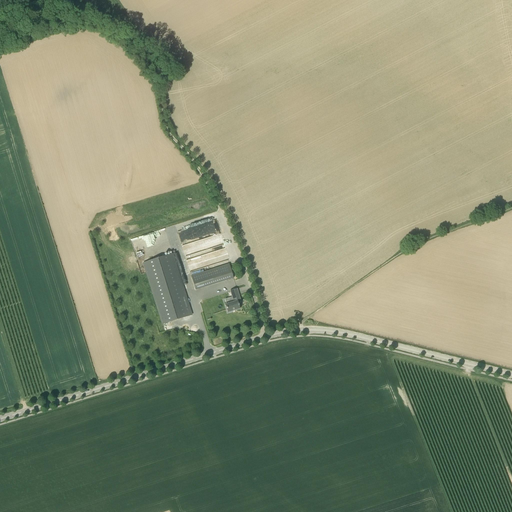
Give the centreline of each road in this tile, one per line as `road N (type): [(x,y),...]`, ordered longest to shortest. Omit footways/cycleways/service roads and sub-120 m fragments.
road 1 (track): [(54,0),(109,33),(156,82),(166,119),(229,223),(266,341)]
road 2 (tertiary): [(0,418),(265,336)]
road 3 (tertiary): [(511,375),(347,333),(265,336)]
